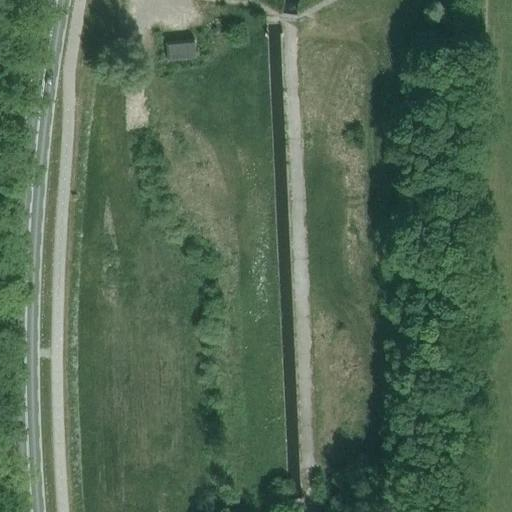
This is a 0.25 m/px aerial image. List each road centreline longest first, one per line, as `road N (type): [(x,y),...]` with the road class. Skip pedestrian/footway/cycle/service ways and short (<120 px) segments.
road 1 (secondary): [(31,511),(26,253),(56,0)]
road 2 (track): [(385,40),(372,250),(381,425),(401,511)]
